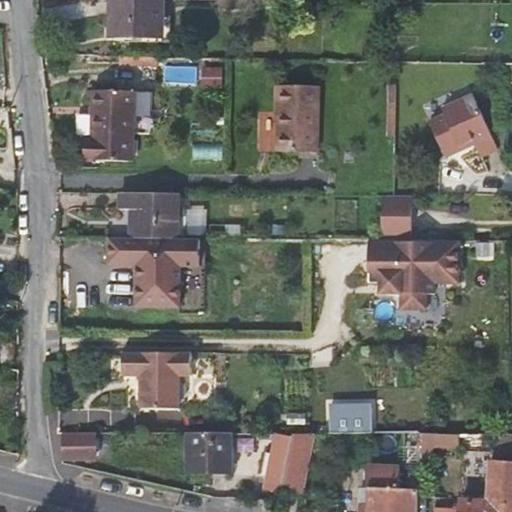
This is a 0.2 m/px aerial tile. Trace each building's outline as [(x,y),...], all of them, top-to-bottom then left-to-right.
[(162,37),(162,0),(110,0),(111,36),(162,37)] [(157,57),(120,56),(120,64),(157,64),(157,57)] [(221,68),(203,68),(203,87),(220,87),(221,68)] [(312,149),(313,84),(272,84),(272,109),(275,109),(274,149),(312,149)] [(136,134),(136,92),(94,92),(94,140),(84,141),(84,160),(133,160),(133,134),(136,134)] [(152,92),(136,92),(136,134),(151,134),(152,92)] [(473,94),(442,109),(445,114),(429,121),(447,158),(476,145),(481,158),(499,150),(473,94)] [(132,209),(132,238),(180,238),(181,194),(121,193),(121,209),(132,209)] [(413,195),(383,195),(382,239),(413,239),(413,195)] [(200,266),(200,239),(180,238),(132,238),(109,238),(109,265),(137,265),(137,307),(180,307),(181,265),(200,266)] [(413,239),(382,239),(372,239),(371,280),(384,280),(384,291),(405,292),(405,307),(430,307),(430,291),(438,291),(438,280),(462,280),(463,240),(413,239)] [(14,343),(1,344),(1,364),(14,363),(14,343)] [(193,355),(123,355),(123,377),(142,377),(142,412),(182,412),(182,378),(193,378),(193,355)] [(330,432),(374,432),(374,400),(330,400),(330,432)] [(63,432),(63,457),(96,458),(95,432),(70,432),(63,432)] [(232,473),(233,433),(188,433),(188,473),(232,473)] [(295,434),(275,433),(272,491),(292,492),(292,491),(295,434)] [(310,434),(295,434),(292,491),(312,493),(315,434),(310,434)] [(407,434),(407,490),(421,490),(422,434),(407,434)] [(428,448),(456,449),(456,435),(428,434),(428,448)] [(456,435),(456,449),(490,449),(490,435),(456,435)] [(511,500),(511,462),(490,460),(489,500),(511,500)] [(420,511),(421,490),(407,490),(397,490),(398,468),(368,467),(367,489),(360,488),(359,510),(366,511),(420,511)] [(511,511),(511,500),(489,500),(461,500),(460,511),(511,511)]
